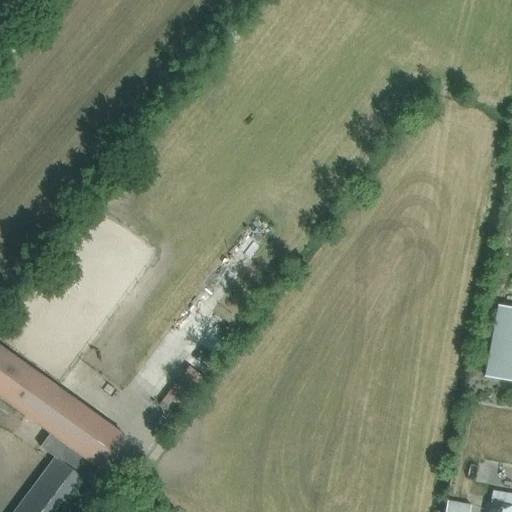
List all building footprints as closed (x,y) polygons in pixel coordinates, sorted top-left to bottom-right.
[(482,374),(511,379),(511,305),(495,302),(482,374)] [(0,401),(49,437),(97,473),(102,466),(122,440),(124,437),(0,347),(0,401)] [(158,401),(176,415),(205,378),(187,364),(158,401)] [(67,511),(89,483),(56,458),(15,511),(67,511)] [(469,511),(471,505),(447,501),(445,511),(469,511)] [(511,511),(511,506),(486,502),(484,511),(511,511)]
